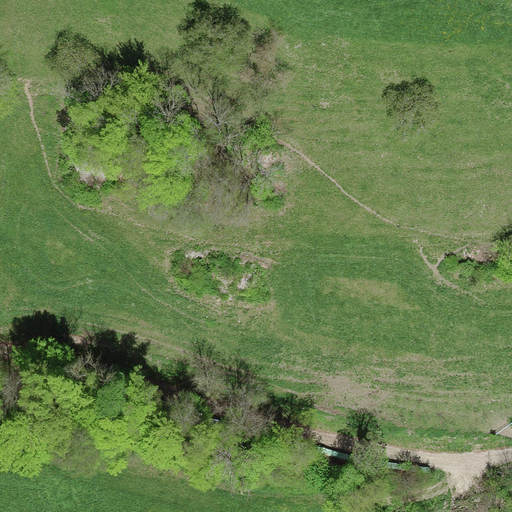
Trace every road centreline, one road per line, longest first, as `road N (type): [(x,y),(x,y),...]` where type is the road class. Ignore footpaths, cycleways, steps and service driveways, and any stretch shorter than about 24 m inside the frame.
road 1 (track): [(0,348),(59,357),(316,435),(466,459)]
road 2 (track): [(352,504),(130,466),(0,463)]
road 3 (track): [(349,511),(352,504),(413,497),(466,459)]
